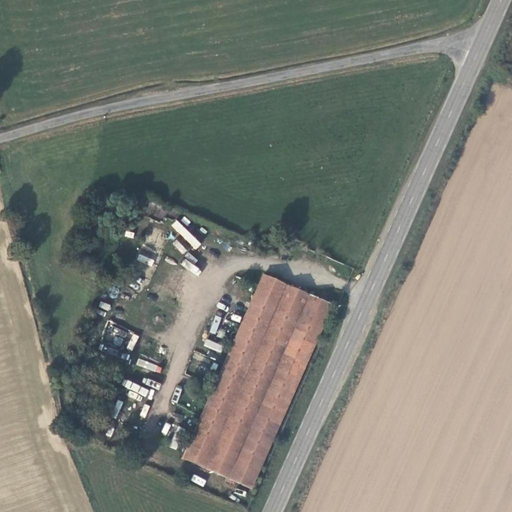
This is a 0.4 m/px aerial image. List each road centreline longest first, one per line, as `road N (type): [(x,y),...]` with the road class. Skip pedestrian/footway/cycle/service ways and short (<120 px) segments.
road 1 (secondary): [(272,511),(477,52)]
road 2 (unclassified): [(477,52),(442,42),(84,113),(0,138)]
